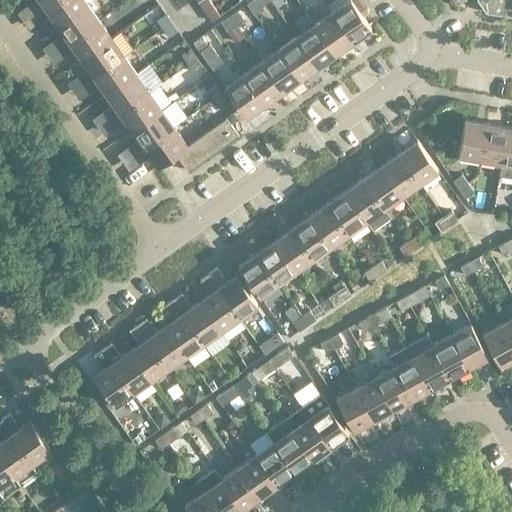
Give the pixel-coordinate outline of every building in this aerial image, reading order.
[(86,1),(85,0),(50,0),(44,5),(57,22),(86,1)] [(198,0),(211,19),(220,13),(210,0),(198,0)] [(351,0),(346,0),(331,10),(352,40),(371,27),(351,0)] [(511,0),(478,0),(478,1),(485,11),(502,14),(511,0)] [(511,0),(502,14),(511,15),(511,0)] [(99,19),(86,1),(57,22),(69,40),(99,19)] [(243,18),(237,9),(229,15),(235,24),(243,18)] [(352,40),(331,10),(314,23),(334,52),(352,40)] [(171,21),(165,12),(156,19),(162,27),(171,21)] [(235,24),(229,15),(220,21),(227,30),(235,24)] [(111,37),(99,19),(69,40),(82,57),(111,37)] [(177,29),(171,21),(162,27),(168,35),(177,29)] [(334,52),(314,23),(296,35),(317,65),(334,52)] [(235,24),(227,30),(234,41),(243,35),(235,24)] [(207,43),(201,35),(192,41),(199,49),(207,43)] [(317,65),(296,35),(278,48),(299,77),(317,65)] [(123,54),(111,37),(82,57),(94,75),(123,54)] [(196,56),(190,48),(182,54),(188,63),(196,56)] [(299,77),(278,48),(261,60),(281,90),(299,77)] [(136,72),(123,54),(94,75),(107,93),(136,72)] [(202,65),(196,56),(188,63),(193,71),(202,65)] [(281,90),(261,60),(243,73),(264,102),(281,90)] [(149,90),(136,72),(107,93),(119,111),(149,90)] [(264,102),(243,73),(224,86),(245,115),(264,102)] [(221,92),(215,83),(206,90),(212,98),(221,92)] [(161,108),(149,90),(119,111),(132,129),(161,108)] [(227,100),(221,92),(212,98),(218,106),(227,100)] [(174,125),(161,108),(132,129),(144,146),(174,125)] [(238,134),(226,116),(200,135),(212,152),(238,134)] [(486,122),(464,118),(458,153),(480,157),(486,122)] [(508,125),(486,122),(480,157),(502,161),(508,125)] [(187,144),(174,125),(144,146),(157,165),(175,152),(187,144)] [(511,126),(508,125),(502,161),(511,162),(511,126)] [(200,135),(187,144),(175,152),(187,170),(212,152),(200,135)] [(437,168),(417,139),(398,152),(419,181),(437,168)] [(419,181),(398,152),(380,164),(401,194),(419,181)] [(401,194),(380,164),(363,177),(384,206),(401,194)] [(461,173),(453,179),(458,187),(467,181),(461,173)] [(384,206),(363,177),(345,189),(366,219),(373,228),(390,216),(383,206),(384,206)] [(473,190),(467,181),(458,187),(464,196),(473,190)] [(366,219),(345,189),(327,202),(348,231),(366,219)] [(348,231),(327,202),(309,214),(330,244),(348,231)] [(451,209),(442,215),(449,224),(457,218),(451,209)] [(330,244),(309,214),(292,227),(312,256),(330,244)] [(449,224),(442,215),(434,221),(440,230),(449,224)] [(312,256),(292,227),(274,239),(295,269),(312,256)] [(415,234),(407,240),(413,249),(422,243),(415,234)] [(295,269),(274,239),(256,252),(277,281),(295,269)] [(511,249),(506,239),(497,244),(503,253),(511,249)] [(413,249),(407,240),(399,246),(405,254),(413,249)] [(277,281),(256,252),(238,265),(259,294),(277,281)] [(483,264),(478,255),(469,260),(474,269),(483,264)] [(380,259),(371,265),(377,274),(386,268),(380,259)] [(474,269),(469,260),(460,265),(465,274),(474,269)] [(377,274),(371,265),(363,271),(369,280),(377,274)] [(222,276),(216,267),(208,273),(214,281),(222,276)] [(214,281),(208,273),(200,278),(206,287),(214,281)] [(257,303),(236,273),(217,286),(238,316),(257,303)] [(443,274),(434,279),(439,288),(449,283),(443,274)] [(353,278),(348,281),(354,290),(359,286),(353,278)] [(344,284),(336,290),(342,299),(350,293),(344,284)] [(238,316),(217,286),(200,299),(221,328),(238,316)] [(342,299),(336,290),(328,296),(334,305),(342,299)] [(419,300),(413,290),(404,295),(410,304),(419,300)] [(187,300),(181,292),(173,297),(179,306),(187,300)] [(410,304),(404,295),(395,300),(401,309),(410,304)] [(179,306),(173,297),(164,303),(170,312),(179,306)] [(221,328),(200,299),(182,311),(203,341),(221,328)] [(309,309),(301,315),(307,324),(315,318),(309,309)] [(203,341),(182,311),(165,324),(185,353),(203,341)] [(381,320),(376,311),(367,316),(372,325),(381,320)] [(307,324),(301,315),(292,321),(299,329),(307,324)] [(511,315),(502,321),(511,339),(511,315)] [(152,325),(146,316),(137,322),(143,331),(152,325)] [(372,325),(367,316),(358,321),(363,330),(372,325)] [(511,356),(511,339),(502,321),(482,332),(500,364),(511,356)] [(143,331),(137,322),(129,328),(135,337),(143,331)] [(488,354),(470,323),(450,334),(468,365),(488,354)] [(185,353),(165,324),(147,336),(168,365),(185,353)] [(277,331),(265,340),(271,348),(283,340),(277,332),(277,331)] [(343,341),(338,331),(329,336),(334,346),(343,341)] [(426,334),(407,344),(430,386),(449,376),(431,344),(426,334)] [(468,365),(450,334),(431,344),(449,376),(468,365)] [(168,365),(147,336),(129,348),(150,378),(168,365)] [(334,346),(329,336),(320,341),(325,351),(334,346)] [(117,350),(110,341),(102,347),(108,356),(117,350)] [(430,386),(407,344),(388,354),(394,365),(411,396),(430,386)] [(108,356),(102,347),(94,353),(100,362),(108,356)] [(150,378),(129,348),(112,361),(132,390),(150,378)] [(283,361),(277,352),(268,358),(275,367),(283,361)] [(275,367),(268,358),(260,364),(266,373),(275,367)] [(132,390),(112,361),(93,374),(114,403),(132,390)] [(411,396),(394,365),(375,375),(392,407),(411,396)] [(392,407),(375,375),(356,386),(373,417),(392,407)] [(248,386),(241,377),(233,383),(239,392),(248,386)] [(213,381),(208,384),(212,390),(217,387),(213,381)] [(239,392),(233,383),(225,389),(231,398),(239,392)] [(198,386),(189,393),(195,402),(204,395),(198,386)] [(373,417),(356,386),(336,397),(353,428),(373,417)] [(348,432),(320,392),(302,406),(329,445),(348,432)] [(182,401),(174,407),(179,413),(187,407),(182,402),(182,401)] [(212,411),(206,402),(198,408),(204,417),(212,411)] [(329,445),(302,406),(284,418),(291,428),(312,457),(329,445)] [(204,417),(198,408),(189,414),(196,423),(204,417)] [(16,421),(9,412),(1,418),(7,427),(16,421)] [(166,416),(158,415),(153,418),(160,427),(169,420),(166,416)] [(29,419),(11,432),(31,461),(50,448),(29,419)] [(177,436),(171,427),(162,433),(169,442),(177,436)] [(312,457),(291,428),(273,440),(294,470),(312,457)] [(140,431),(137,434),(137,435),(141,439),(141,440),(145,437),(140,431)] [(38,471),(31,461),(11,432),(0,439),(0,454),(21,484),(38,471)] [(169,442),(162,433),(154,439),(160,447),(169,442)] [(131,438),(135,443),(141,439),(137,435),(131,438)] [(294,470),(273,440),(256,453),(276,482),(294,470)] [(276,482),(256,453),(238,465),(259,495),(276,482)] [(21,484),(0,454),(0,491),(3,496),(21,484)] [(259,495),(238,465),(220,477),(241,507),(259,495)] [(196,480),(203,490),(218,511),(233,511),(241,507),(220,477),(213,468),(196,480)] [(77,511),(94,500),(85,487),(70,498),(61,504),(67,511),(77,511)] [(218,511),(203,490),(184,503),(190,511),(218,511)]
